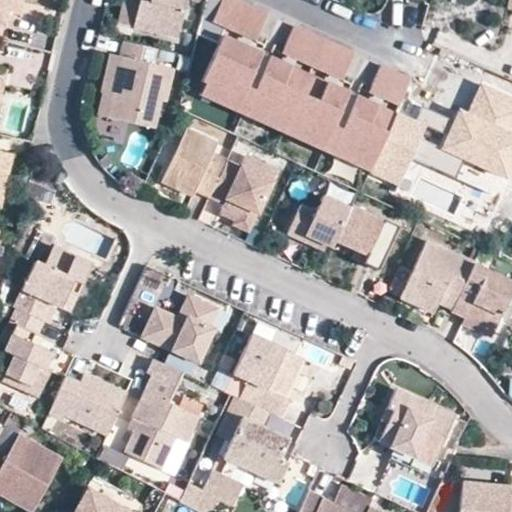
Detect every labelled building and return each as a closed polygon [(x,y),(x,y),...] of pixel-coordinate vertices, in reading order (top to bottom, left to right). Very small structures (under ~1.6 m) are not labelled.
[(0,0),(0,35),(6,12),(8,0),(0,0)] [(21,0),(8,0),(6,12),(18,14),(21,0)] [(121,0),(116,22),(131,26),(136,0),(121,0)] [(136,0),(131,26),(177,36),(185,0),(136,0)] [(231,0),(204,0),(195,36),(219,46),(202,84),(206,86),(250,105),(289,122),(328,140),(375,160),(396,113),(355,96),(340,130),(334,126),(349,93),(268,58),(253,91),(247,88),(261,55),(221,37),(224,30),(254,43),(267,15),(231,0)] [(354,54),(293,27),(280,55),(342,81),(354,54)] [(123,59),(109,119),(155,129),(161,103),(165,103),(172,69),(150,65),(154,48),(123,41),(118,58),(123,59)] [(94,116),(109,119),(123,59),(118,58),(107,55),(106,55),(94,116)] [(368,93),(399,106),(411,78),(380,65),(368,93)] [(422,105),(415,122),(425,126),(448,136),(443,147),(464,156),(507,175),(511,164),(511,96),(482,84),(469,114),(460,110),(456,120),(422,105)] [(200,98),(245,117),(250,105),(206,86),(200,98)] [(245,117),(284,134),(289,122),(250,105),(245,117)] [(415,122),(396,113),(375,160),(370,171),(400,184),(413,155),(427,162),(456,174),(464,156),(443,147),(420,137),(425,126),(415,122)] [(284,134),(323,151),(328,140),(289,122),(284,134)] [(184,184),(197,190),(209,196),(225,160),(210,154),(215,142),(186,128),(161,182),(181,192),(181,191),(184,184)] [(323,151),(370,172),(370,171),(375,160),(328,140),(323,151)] [(12,153),(0,150),(0,157),(11,160),(12,153)] [(256,173),(260,162),(244,154),(239,166),(225,160),(209,196),(222,202),(220,208),(237,216),(233,225),(247,232),(270,180),(256,173)] [(427,162),(413,155),(400,184),(399,187),(413,194),(427,162)] [(0,157),(0,204),(11,160),(0,157)] [(276,169),(260,162),(256,173),(270,180),(276,169)] [(194,198),(197,190),(184,184),(181,191),(181,192),(194,198)] [(325,244),(326,244),(332,247),(335,240),(350,207),(323,194),(315,212),(301,205),(287,235),(302,242),(306,235),(306,234),(325,244)] [(350,207),(335,240),(355,249),(367,255),(363,261),(363,263),(377,269),(378,268),(394,233),(379,227),(382,222),(350,207)] [(323,252),(326,244),(325,244),(306,234),(306,235),(302,242),(323,252)] [(429,306),(437,310),(439,304),(451,311),(472,264),(426,242),(400,300),(427,312),(428,311),(429,306)] [(71,281),(80,285),(90,261),(51,244),(41,267),(31,263),(11,308),(17,311),(45,323),(48,325),(56,306),(60,308),(71,281)] [(351,257),(363,263),(363,261),(367,255),(355,249),(352,256),(351,257)] [(495,286),(499,277),(472,264),(451,311),(455,314),(465,318),(493,332),(508,299),(496,295),(496,292),(495,286)] [(511,290),(511,282),(499,277),(495,286),(496,292),(496,295),(508,299),(511,290)] [(67,311),(80,285),(71,281),(60,308),(67,311)] [(141,342),(198,366),(215,329),(206,324),(213,308),(187,296),(178,318),(155,308),(141,342)] [(434,315),(437,310),(429,306),(428,311),(427,312),(434,315)] [(4,375),(39,393),(50,372),(44,369),(51,354),(34,346),(27,343),(26,343),(31,333),(32,333),(38,336),(45,323),(17,311),(10,323),(16,327),(5,352),(13,357),(4,375)] [(490,340),(493,332),(465,318),(461,327),(490,340)] [(34,346),(38,336),(32,333),(31,333),(26,343),(27,343),(34,346)] [(244,383),(237,400),(279,419),(288,400),(282,398),(274,394),(292,357),(292,356),(249,336),(230,376),(231,377),(244,383)] [(299,359),(292,356),(292,357),(274,394),(282,398),(299,361),(299,359)] [(172,443),(185,448),(197,422),(168,407),(183,375),(153,360),(146,373),(152,376),(131,417),(140,422),(124,454),(158,471),(172,443)] [(71,408),(110,427),(126,393),(91,376),(87,384),(79,380),(66,373),(48,412),(64,420),(67,415),(71,408)] [(84,373),(79,380),(87,384),(91,376),(84,373)] [(39,394),(39,393),(4,375),(3,376),(0,382),(0,384),(36,401),(36,400),(39,394)] [(228,396),(237,400),(244,383),(231,377),(230,376),(223,393),(228,396)] [(431,457),(433,458),(452,416),(393,389),(372,435),(395,446),(413,455),(415,449),(431,457)] [(107,434),(110,427),(71,408),(67,415),(106,434),(107,434)] [(219,430),(232,437),(240,419),(227,413),(219,430)] [(226,460),(236,465),(278,486),(286,468),(277,464),(287,442),(240,419),(232,437),(222,459),(226,460)] [(65,458),(21,433),(9,455),(0,450),(0,478),(40,501),(65,458)] [(431,462),(433,458),(431,457),(415,449),(413,455),(430,462),(431,462)] [(236,466),(236,465),(226,460),(220,476),(230,480),(236,466)] [(202,493),(221,501),(230,480),(220,476),(211,471),(202,493)] [(34,511),(40,501),(0,478),(0,493),(34,511)] [(244,487),(230,480),(221,501),(233,507),(235,507),(244,487)] [(463,511),(511,511),(511,485),(467,481),(463,511)] [(132,511),(89,488),(76,511),(132,511)] [(375,511),(367,508),(364,511),(348,511),(323,500),(323,498),(308,491),(298,511),(375,511)] [(217,511),(221,501),(202,493),(198,502),(217,511)]
